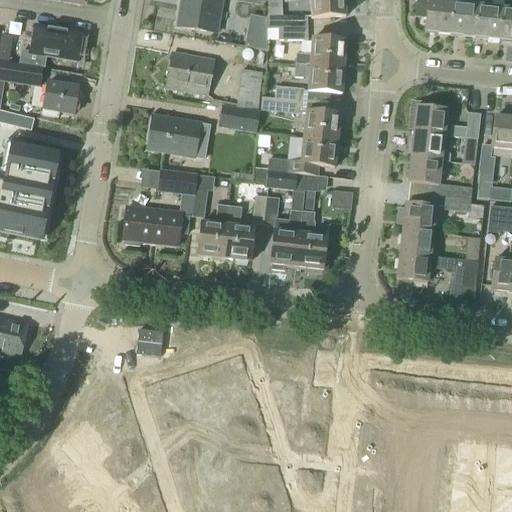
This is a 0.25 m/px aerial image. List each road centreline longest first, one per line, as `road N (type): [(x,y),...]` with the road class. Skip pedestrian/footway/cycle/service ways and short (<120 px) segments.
road 1 (residential): [(78,287),(124,0)]
road 2 (residential): [(355,315),(78,287)]
road 3 (residential): [(355,315),(383,66)]
road 4 (residential): [(328,511),(355,315)]
road 5 (residential): [(511,333),(355,315)]
road 6 (residential): [(33,417),(58,368),(78,287)]
road 7 (residential): [(511,81),(383,66)]
road 8 (residential): [(33,417),(121,511)]
